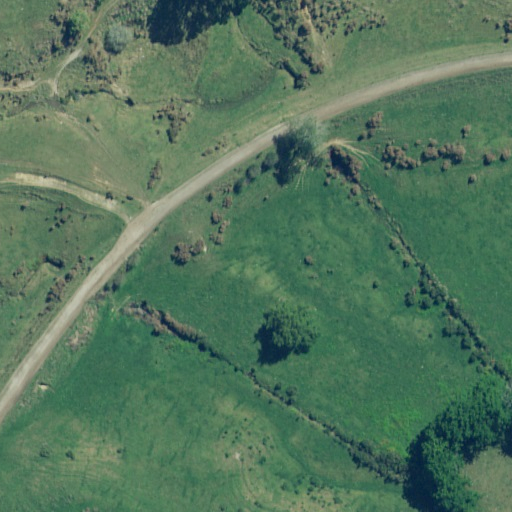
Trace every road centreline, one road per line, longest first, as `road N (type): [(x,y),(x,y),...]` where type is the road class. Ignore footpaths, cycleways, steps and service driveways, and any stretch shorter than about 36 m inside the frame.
road 1 (track): [(511,53),(384,79),(258,139),(149,216)]
road 2 (track): [(149,216),(61,111),(37,66),(94,37),(122,0)]
road 3 (track): [(149,216),(0,420)]
